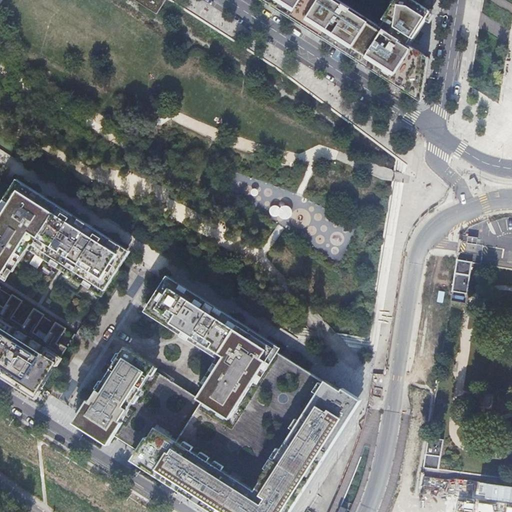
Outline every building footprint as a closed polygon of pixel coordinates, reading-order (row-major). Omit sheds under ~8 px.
[(166,0),(135,0),(157,15),(166,0)] [(419,34),(424,25),(432,12),(413,0),(397,0),(381,26),(338,0),(262,0),(282,13),(318,36),(404,90),(421,101),(429,57),(411,46),(413,43),(419,34)] [(125,252),(99,295),(102,297),(129,255),(131,252),(18,180),(10,193),(15,196),(21,186),(101,237),(125,252)] [(21,186),(15,196),(0,218),(0,276),(5,279),(25,247),(99,295),(125,252),(101,237),(48,203),(21,186)] [(279,211),(280,215),(283,218),(287,218),(290,216),(292,213),(292,209),(289,206),(286,205),(281,207),(279,211)] [(457,259),(454,291),(469,293),(473,260),(457,259)] [(117,362),(104,382),(102,380),(97,388),(99,390),(92,401),(89,400),(75,423),(110,445),(116,436),(139,450),(133,460),(215,511),(290,511),(362,400),(355,395),(343,388),(342,390),(326,380),(324,382),(275,350),(276,348),(278,345),(169,276),(146,312),(219,358),(203,382),(207,385),(199,398),(155,370),(157,366),(127,346),(122,354),(119,353),(114,361),(117,362)] [(0,374),(9,381),(15,385),(29,393),(38,399),(40,395),(39,394),(77,334),(76,334),(68,347),(61,343),(60,345),(58,344),(68,328),(57,322),(48,335),(39,329),(38,331),(37,330),(46,315),(35,308),(27,321),(18,315),(17,317),(15,316),(25,301),(13,294),(5,307),(0,304),(0,291),(3,287),(0,285),(0,374)] [(427,316),(425,353),(441,353),(443,317),(427,316)] [(430,436),(424,466),(439,468),(444,439),(430,436)]
